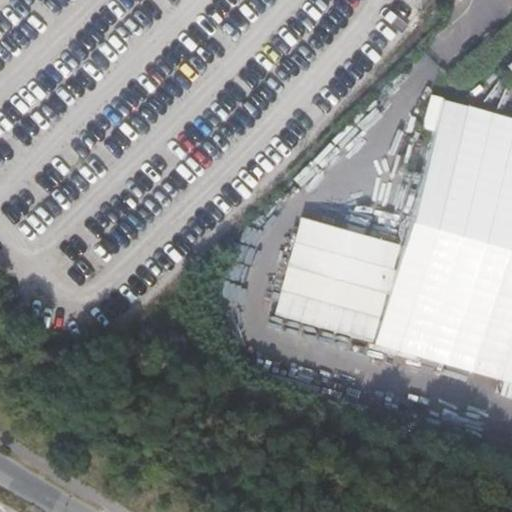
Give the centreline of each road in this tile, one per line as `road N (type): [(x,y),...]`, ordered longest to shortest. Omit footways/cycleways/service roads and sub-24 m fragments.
road 1 (unknown): [(394,0),(134,276),(114,289),(86,291),(53,269)]
road 2 (unknown): [(298,0),(53,269)]
road 3 (unknown): [(13,233),(207,0)]
road 4 (unknown): [(121,0),(0,150)]
